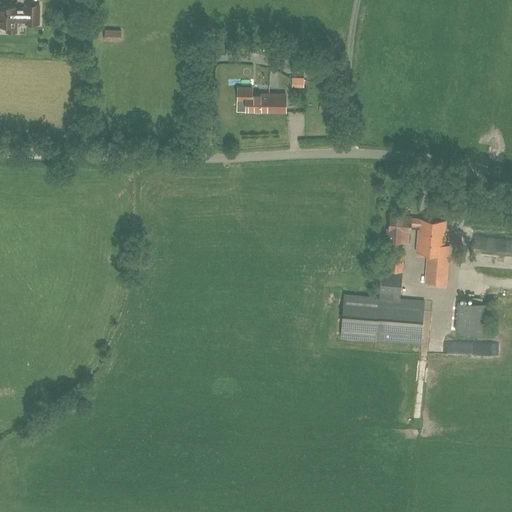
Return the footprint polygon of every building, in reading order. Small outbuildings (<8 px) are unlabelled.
[(0,26),(7,26),(7,32),(16,32),(16,21),(26,21),(26,24),(39,24),(39,5),(26,4),(26,7),(16,7),(16,6),(0,6),(0,26)] [(119,40),(120,30),(105,30),(104,40),(119,40)] [(227,44),(226,55),(239,56),(240,44),(227,44)] [(310,55),(292,54),(291,70),(309,71),(310,55)] [(246,110),(269,110),(285,111),(286,94),(247,93),(247,87),(238,87),(238,99),(246,99),(246,110)] [(339,102),(324,102),(324,105),(320,105),(320,111),(324,111),(324,114),(338,114),(339,102)] [(411,217),(411,216),(398,215),(398,213),(391,213),(391,215),(390,215),(389,228),(387,228),(386,240),(407,241),(408,230),(410,231),(410,227),(418,228),(416,252),(427,253),(425,282),(446,283),(449,245),(444,244),(445,220),(418,218),(411,217)] [(404,253),(390,251),(388,269),(402,271),(404,253)] [(402,273),(381,271),(379,297),(344,294),(341,338),(420,345),(424,301),(400,298),(402,273)] [(487,306),(458,304),(455,334),(484,337),(487,306)]
